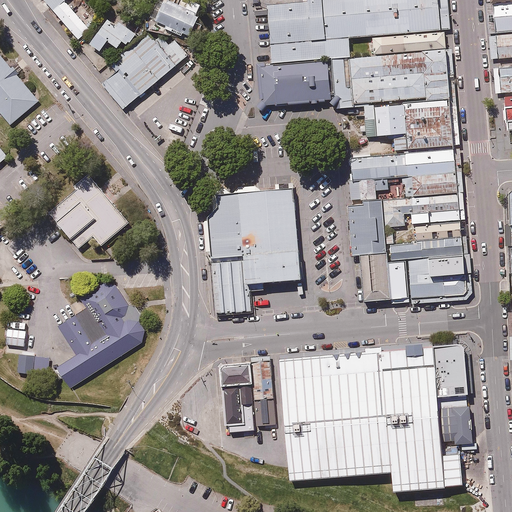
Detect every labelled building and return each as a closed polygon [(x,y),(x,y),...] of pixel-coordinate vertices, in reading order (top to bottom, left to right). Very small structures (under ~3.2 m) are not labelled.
[(37,0),(45,8),(54,0),(37,0)] [(82,28),(57,0),(54,0),(45,8),(70,38),(82,28)] [(269,5),(273,63),(333,58),(352,57),(351,38),(370,37),(445,29),(441,0),(308,0),(309,2),(269,5)] [(200,17),(165,2),(157,22),(191,36),(200,17)] [(511,3),(495,5),(499,36),(511,34),(511,3)] [(108,19),(90,42),(101,52),(110,41),(119,48),(125,42),(129,45),(139,33),(120,18),(115,25),(108,19)] [(447,49),(445,29),(370,37),(371,55),(447,49)] [(109,82),(129,105),(187,56),(175,41),(170,46),(162,37),(154,42),(147,34),(112,64),(119,73),(109,82)] [(511,34),(499,36),(501,60),(511,58),(511,34)] [(451,99),(447,49),(371,55),(352,57),(333,58),(335,100),(336,109),(365,106),(404,101),(451,99)] [(39,100),(0,55),(0,112),(11,126),(39,100)] [(333,58),(273,63),(258,64),(261,101),(257,106),(264,112),(269,106),(335,100),(333,58)] [(511,67),(499,68),(500,94),(511,93),(511,67)] [(455,145),(451,99),(404,101),(408,135),(395,136),(396,151),(455,145)] [(408,135),(404,101),(365,106),(367,137),(395,136),(408,135)] [(0,144),(0,164),(10,156),(0,144)] [(455,149),(351,158),(353,181),(350,182),(351,202),(378,200),(377,190),(389,189),(389,179),(405,177),(457,173),(455,149)] [(459,193),(457,173),(405,177),(407,198),(459,193)] [(130,223),(91,178),(50,214),(79,247),(92,236),(102,248),(130,223)] [(296,192),(219,198),(220,209),(211,219),(218,314),(252,312),(250,287),(303,283),(296,192)] [(460,211),(459,193),(407,198),(383,200),(386,228),(406,225),(405,214),(413,214),(460,211)] [(388,253),(386,228),(383,200),(378,200),(351,202),(352,206),(348,207),(353,257),(362,256),(388,253)] [(461,221),(460,211),(413,214),(414,225),(417,225),(461,221)] [(463,238),(461,221),(417,225),(418,243),(463,238)] [(430,258),(465,255),(463,238),(418,243),(391,245),(392,261),(409,260),(430,258)] [(365,303),(392,300),(389,262),(388,253),(362,256),(365,303)] [(465,255),(430,258),(432,277),(467,276),(465,255)] [(430,258),(409,260),(412,299),(465,295),(468,292),(467,276),(432,277),(430,258)] [(392,300),(412,299),(409,260),(392,261),(389,262),(392,300)] [(64,387),(141,337),(143,327),(110,274),(78,295),(84,305),(52,327),(70,354),(51,367),(64,387)] [(27,346),(29,314),(16,313),(15,320),(6,320),(5,344),(27,346)] [(282,360),(292,482),(384,475),(386,494),(447,489),(448,488),(464,486),(461,456),(445,457),(444,443),(441,409),(441,398),(471,395),(467,358),(466,350),(464,347),(461,346),(457,345),(282,360)] [(221,363),(221,369),(226,427),(230,427),(230,432),(256,431),(256,427),(250,361),(221,363)] [(250,361),(256,427),(276,426),(272,361),(250,361)] [(472,407),(441,409),(444,443),(457,442),(457,446),(475,444),(472,407)]
